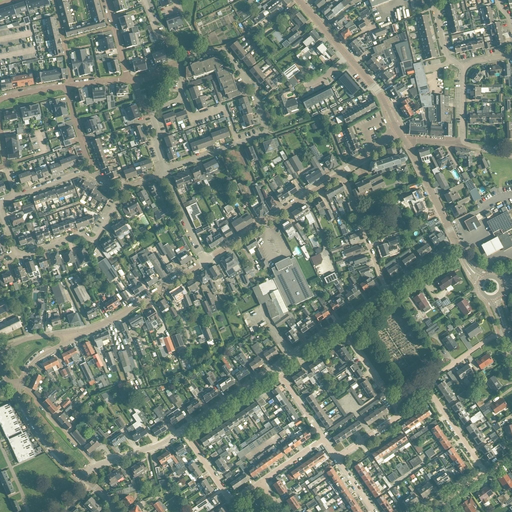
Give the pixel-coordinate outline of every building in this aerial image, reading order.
[(34,10),(31,0),(25,2),(28,12),(34,10)] [(36,0),(32,0),(31,0),(34,10),(39,9),(36,0)] [(42,0),(36,0),(39,9),(45,7),(42,0)] [(277,0),(272,4),(268,7),(257,15),(258,16),(254,19),(257,24),(277,9),(282,6),(281,5),(286,1),(286,0),(287,1),(287,0),(277,0)] [(277,9),(280,12),(290,3),(287,0),(287,1),(286,0),(286,1),(281,5),(282,6),(277,9)] [(318,0),(314,3),(318,8),(325,3),(323,0),(318,0)] [(344,0),(331,11),(325,16),(329,21),(345,8),(344,7),(352,0),(361,0),(362,1),(363,0),(344,0)] [(89,4),(91,11),(101,8),(99,1),(89,4)] [(65,3),(65,2),(58,4),(60,12),(69,9),(67,2),(65,3)] [(321,11),(325,16),(331,11),(330,9),(335,5),(333,3),(332,3),(331,2),(321,11)] [(19,5),(21,13),(27,11),(24,3),(19,5)] [(259,3),(253,8),(256,12),(262,8),(259,3)] [(128,9),(126,4),(115,7),(116,13),(128,9)] [(446,12),(456,10),(458,9),(457,4),(447,6),(448,9),(446,10),(446,12)] [(21,13),(19,5),(13,7),(13,6),(16,16),(16,17),(22,15),(21,13)] [(10,18),(16,16),(13,6),(7,8),(10,16),(10,18)] [(491,10),(491,7),(481,9),(482,15),(494,12),(494,10),(491,10)] [(2,10),(4,18),(10,16),(7,8),(2,10)] [(95,17),(102,15),(101,8),(91,11),(93,18),(95,18),(95,17)] [(71,16),(69,9),(60,12),(62,18),(71,16)] [(371,14),(368,9),(359,14),(362,19),(371,14)] [(119,19),(120,25),(132,21),(130,15),(135,14),(134,10),(129,12),(126,13),(127,16),(119,19)] [(483,21),(486,20),(493,18),(493,15),(495,14),(494,12),(482,15),(483,21)] [(281,16),(278,13),(271,19),(274,22),(281,16)] [(300,28),(307,22),(299,13),(292,19),(300,28)] [(176,26),(177,26),(183,24),(180,15),(180,14),(173,17),(176,26)] [(97,22),(92,23),(93,30),(106,27),(102,15),(95,17),(95,18),(97,22)] [(343,15),(332,25),(338,32),(343,27),(340,24),(346,19),(343,15)] [(415,18),(417,25),(428,22),(426,15),(415,18)] [(457,15),(450,17),(451,20),(448,21),(449,23),(461,20),(460,15),(457,15)] [(62,18),(64,26),(71,24),(73,23),(71,16),(62,18)] [(174,27),(176,26),(173,17),(165,19),(165,20),(166,20),(169,29),(174,27)] [(357,24),(360,29),(366,25),(363,20),(357,24)] [(132,31),(138,29),(137,26),(134,27),(132,21),(120,25),(122,31),(131,28),(132,31)] [(351,21),(344,26),(347,29),(354,26),(354,25),(351,21)] [(418,28),(419,32),(430,29),(428,22),(417,25),(418,25),(419,28),(418,28)] [(77,27),(79,34),(80,34),(81,33),(82,33),(93,30),(92,23),(80,26),(79,26),(78,27),(77,27)] [(72,28),(71,24),(64,26),(67,37),(78,34),(79,34),(77,27),(76,27),(72,28)] [(388,26),(385,27),(386,30),(389,29),(391,34),(397,33),(395,25),(389,26),(388,26)] [(347,29),(340,34),(344,39),(351,35),(350,32),(356,29),(354,26),(347,29)] [(384,28),(374,32),(376,37),(386,33),(384,28)] [(491,30),(492,36),(495,35),(502,34),(501,30),(504,30),(503,28),(494,30),(491,30)] [(138,29),(132,31),(133,34),(124,36),(125,42),(138,39),(137,33),(139,33),(138,29)] [(431,36),(430,29),(419,32),(420,32),(420,35),(420,39),(421,39),(431,36)] [(303,43),(304,45),(317,34),(314,30),(307,35),(309,37),(303,43)] [(295,31),(285,38),(289,43),(299,36),(295,31)] [(383,42),(386,49),(399,44),(400,44),(407,42),(405,32),(397,36),(383,42)] [(317,34),(304,45),(306,47),(313,42),(315,44),(321,38),(317,34)] [(433,43),(431,36),(421,39),(422,42),(421,42),(422,46),(423,46),(433,43)] [(98,40),(100,46),(113,43),(111,37),(98,40)] [(300,37),(291,44),(294,47),(303,40),(300,37)] [(138,39),(125,42),(126,48),(134,46),(135,49),(141,48),(140,45),(139,45),(138,39)] [(360,41),(358,43),(355,40),(349,45),(354,51),(360,46),(364,45),(360,41)] [(464,52),(468,51),(466,44),(463,44),(462,40),(460,41),(463,54),(465,54),(464,52)] [(234,52),(240,46),(236,42),(230,47),(234,52)] [(320,56),(328,49),(328,48),(329,47),(325,42),(317,49),(322,54),(320,56)] [(360,46),(354,51),(359,57),(365,52),(362,48),(367,47),(367,48),(373,46),(371,42),(364,45),(360,46)] [(402,63),(412,60),(407,42),(400,44),(399,44),(386,49),(387,53),(391,60),(399,57),(401,63),(402,63)] [(114,49),(113,43),(100,46),(101,53),(114,49)] [(434,50),(433,43),(423,46),(424,49),(423,50),(424,53),(434,50)] [(234,52),(237,56),(244,51),(240,46),(234,52)] [(298,59),(305,54),(309,51),(307,48),(301,53),(296,56),(298,59)] [(309,51),(305,54),(307,57),(315,51),(313,48),(309,51)] [(329,48),(328,49),(320,56),(321,56),(326,62),(335,55),(329,48)] [(387,53),(386,49),(371,56),(372,58),(366,64),(370,68),(371,67),(375,72),(378,70),(379,69),(381,72),(386,68),(383,65),(381,67),(374,58),(387,53)] [(86,50),(80,51),(82,63),(92,61),(92,56),(87,57),(86,50)] [(163,50),(157,52),(162,63),(168,61),(163,50)] [(436,58),(434,50),(424,53),(425,56),(424,57),(425,60),(436,58)] [(71,60),(72,65),(82,63),(80,51),(74,52),(75,59),(71,60)] [(247,55),(244,51),(237,56),(241,60),(247,55)] [(162,63),(157,52),(152,54),(156,66),(162,63)] [(242,60),(246,64),(252,59),(248,54),(247,55),(241,60),(241,61),(242,60)] [(135,73),(141,71),(138,61),(139,61),(138,58),(132,60),(132,57),(128,58),(130,64),(133,63),(135,73)] [(227,94),(228,99),(233,97),(233,98),(241,95),(239,91),(238,92),(232,76),(231,76),(228,69),(223,71),(222,68),(221,69),(220,68),(223,65),(216,57),(207,60),(206,59),(191,64),(192,65),(186,67),(186,78),(190,78),(210,71),(210,72),(217,70),(218,73),(216,73),(218,78),(219,78),(225,95),(227,94)] [(138,61),(141,71),(147,70),(144,59),(139,61),(138,61)] [(256,63),(252,59),(246,64),(249,69),(256,63)] [(413,68),(413,64),(412,60),(402,63),(401,63),(397,64),(398,66),(401,78),(406,76),(404,70),(413,68)] [(92,61),(82,63),(85,75),(91,74),(89,67),(93,66),(92,61)] [(110,62),(111,69),(112,69),(113,74),(120,72),(117,61),(110,62)] [(416,83),(417,86),(418,90),(419,94),(422,107),(425,107),(428,107),(428,96),(430,96),(422,62),(413,64),(413,68),(415,76),(415,78),(416,83)] [(79,77),(85,75),(82,63),(72,65),(73,70),(77,69),(79,77)] [(294,64),(282,73),(288,81),(300,72),(294,64)] [(260,70),(256,65),(249,71),(253,75),(260,70)] [(499,66),(490,67),(491,77),(496,76),(495,74),(500,73),(503,73),(502,67),(499,67),(499,66)] [(58,70),(60,80),(65,79),(65,75),(68,75),(67,69),(58,70)] [(477,69),(472,75),(471,77),(473,78),(472,80),(473,82),(474,83),(476,83),(477,81),(478,82),(483,75),(485,75),(486,79),(489,78),(488,70),(483,71),(481,73),(477,69)] [(253,75),(257,80),(263,74),(260,70),(253,75)] [(379,77),(385,83),(387,85),(391,82),(389,80),(395,75),(392,73),(390,75),(387,71),(379,77)] [(267,79),(263,74),(257,80),(260,84),(267,79)] [(342,84),(349,78),(346,74),(339,80),(342,84)] [(188,84),(189,88),(214,79),(213,75),(188,84)] [(261,83),(265,88),(271,82),(268,78),(267,79),(260,84),(261,83)] [(272,82),(271,82),(265,88),(269,92),(277,85),(278,80),(276,78),(272,82)] [(345,88),(352,82),(349,78),(342,84),(345,88)] [(222,101),(214,80),(212,80),(220,102),(222,101)] [(352,82),(345,88),(349,92),(356,85),(352,82)] [(392,95),(406,86),(404,84),(400,86),(399,83),(389,89),(392,95)] [(356,85),(349,92),(352,95),(359,89),(356,85)] [(197,86),(189,89),(191,95),(199,92),(197,86)] [(392,95),(395,100),(405,94),(404,92),(408,89),(406,86),(392,95)] [(409,91),(411,94),(418,90),(417,86),(409,91)] [(120,87),(116,87),(117,96),(124,96),(124,94),(128,94),(128,87),(124,87),(120,87)] [(329,87),(325,89),(329,97),(334,95),(329,87)] [(100,100),(98,88),(92,89),(94,102),(100,101),(100,100)] [(325,89),(320,92),(324,100),(329,97),(325,89)] [(75,92),(76,95),(75,95),(76,100),(77,100),(78,103),(85,101),(82,90),(75,92)] [(278,96),(285,115),(291,113),(290,111),(298,109),(295,99),(287,101),(286,99),(284,99),(282,91),(278,93),(279,96),(278,96)] [(193,100),(195,99),(203,96),(201,97),(199,92),(191,95),(193,100)] [(320,102),(324,100),(320,92),(315,94),(320,102)] [(315,94),(311,96),(315,105),(320,102),(315,94)] [(203,96),(195,99),(197,105),(205,102),(203,96)] [(311,96),(306,99),(311,107),(315,105),(311,96)] [(444,103),(444,96),(430,96),(428,96),(428,107),(432,107),(433,123),(431,123),(430,136),(444,137),(444,136),(444,123),(444,107),(444,106),(444,103)] [(248,102),(246,97),(239,100),(241,105),(248,102)] [(376,107),(371,98),(367,101),(366,98),(364,99),(366,102),(366,101),(371,110),(376,107)] [(403,114),(411,109),(410,107),(415,105),(412,101),(411,101),(409,98),(401,103),(404,107),(400,109),(403,114)] [(311,107),(306,99),(301,101),(306,110),(311,107)] [(54,112),(66,109),(65,103),(59,105),(58,100),(49,102),(52,113),(54,113),(54,112)] [(359,102),(361,104),(366,112),(371,110),(366,101),(366,102),(363,103),(361,101),(359,102)] [(205,102),(197,105),(199,110),(207,108),(205,102)] [(242,111),(250,108),(248,102),(241,105),(242,111)] [(356,107),(361,115),(366,112),(361,104),(357,106),(356,103),(354,104),(356,107)] [(39,105),(33,106),(35,116),(34,116),(35,118),(41,116),(39,105)] [(35,116),(33,106),(32,106),(27,107),(29,118),(34,116),(35,116)] [(126,116),(138,112),(136,106),(124,110),(126,116)] [(349,107),(351,110),(351,109),(356,118),(361,115),(356,107),(352,109),(351,106),(349,107)] [(30,120),(29,118),(27,107),(22,108),(21,109),(23,121),(30,120)] [(418,113),(419,116),(424,114),(422,107),(418,110),(417,109),(413,111),(413,110),(412,111),(411,109),(403,114),(406,119),(413,115),(414,116),(418,113)] [(444,123),(444,136),(452,137),(452,135),(452,134),(452,107),(444,107),(444,123)] [(252,113),(250,108),(242,111),(244,116),(242,117),(250,114),(252,113)] [(483,124),(483,121),(486,121),(486,114),(486,110),(486,108),(485,108),(483,109),(483,110),(483,114),(477,114),(477,124),(483,124)] [(57,123),(64,122),(62,117),(68,115),(66,109),(54,112),(54,113),(57,123)] [(346,112),(351,121),(356,118),(351,109),(351,110),(347,111),(346,109),(344,110),(346,112)] [(336,118),(337,121),(343,118),(344,121),(346,123),(351,121),(346,112),(344,110),(341,112),(342,114),(341,115),(336,118)] [(486,114),(486,121),(490,121),(490,124),(496,124),(496,114),(490,114),(490,110),(486,110),(486,114)] [(185,111),(180,113),(183,121),(188,119),(185,111)] [(472,112),(471,112),(467,111),(467,117),(471,117),(471,124),(477,124),(477,114),(473,114),(473,112),(472,112)] [(5,121),(10,120),(10,121),(17,120),(15,112),(9,113),(8,112),(4,113),(5,121)] [(138,112),(126,116),(128,122),(127,122),(128,125),(134,123),(133,120),(140,118),(138,112)] [(177,123),(183,121),(180,113),(175,115),(174,112),(176,120),(177,123)] [(169,114),(163,116),(165,124),(171,122),(169,114)] [(244,123),(252,120),(250,114),(242,117),(244,123)] [(410,124),(409,135),(427,136),(427,128),(425,120),(424,114),(419,116),(418,116),(419,122),(413,121),(413,124),(410,124)] [(90,117),(91,120),(84,123),(86,129),(97,125),(95,119),(97,119),(96,116),(90,117)] [(254,125),(252,120),(244,123),(246,128),(254,125)] [(59,129),(61,136),(73,132),(71,126),(66,128),(65,127),(64,123),(58,126),(59,129)] [(99,124),(97,125),(86,129),(88,135),(96,132),(97,135),(102,133),(99,124)] [(133,129),(135,134),(143,132),(144,131),(142,125),(133,129)] [(230,136),(227,128),(222,130),(225,138),(230,136)] [(342,131),(344,137),(353,133),(351,128),(342,131)] [(219,140),(225,138),(222,130),(216,132),(219,140)] [(75,138),(73,132),(61,136),(64,144),(65,147),(71,145),(70,141),(70,140),(75,138)] [(214,142),(219,140),(216,132),(211,134),(212,137),(214,142)] [(355,139),(353,133),(344,137),(346,142),(355,139)] [(164,138),(166,144),(174,141),(172,135),(164,138)] [(139,145),(145,143),(147,142),(145,137),(137,139),(139,145)] [(212,137),(206,139),(209,146),(215,144),(214,142),(212,137)] [(104,141),(102,142),(101,138),(91,141),(93,147),(101,145),(105,143),(104,141)] [(204,148),(209,146),(206,139),(201,140),(204,148)] [(346,142),(348,147),(357,144),(355,139),(346,142)] [(198,150),(204,148),(201,140),(196,142),(198,150)] [(272,140),(263,143),(265,148),(264,148),(266,154),(271,152),(271,151),(276,149),(272,140)] [(176,146),(174,141),(166,144),(168,149),(176,146)] [(193,152),(198,150),(196,142),(190,144),(193,152)] [(359,150),(357,144),(348,147),(350,153),(351,153),(353,158),(358,154),(357,150),(359,150)] [(93,147),(95,153),(103,150),(107,149),(107,146),(102,148),(101,145),(93,147)] [(166,150),(168,156),(176,153),(174,148),(176,147),(176,146),(168,149),(166,150)] [(252,147),(251,147),(248,148),(248,149),(245,150),(247,156),(246,157),(248,161),(249,160),(249,161),(251,160),(252,162),(256,161),(255,159),(256,158),(252,147)] [(385,151),(384,151),(385,154),(386,154),(387,157),(373,161),(373,162),(372,162),(371,162),(370,163),(370,164),(370,165),(371,166),(369,167),(370,172),(371,172),(372,172),(373,173),(374,173),(375,173),(375,172),(376,172),(377,174),(379,174),(388,171),(388,172),(391,171),(391,170),(396,169),(398,174),(404,172),(406,179),(410,178),(408,172),(406,172),(406,171),(408,170),(406,165),(405,162),(406,161),(407,160),(407,159),(407,158),(407,157),(406,157),(406,156),(405,156),(405,155),(404,155),(404,154),(404,153),(404,152),(403,152),(402,152),(401,149),(396,150),(395,147),(387,150),(385,151)] [(421,158),(422,162),(429,160),(434,169),(438,167),(433,157),(432,157),(431,154),(430,155),(428,147),(418,150),(420,158),(421,158)] [(437,161),(439,164),(441,168),(447,165),(450,171),(456,168),(448,155),(446,156),(441,147),(433,151),(438,160),(437,161)] [(315,148),(311,151),(312,151),(314,156),(317,160),(317,161),(321,158),(320,155),(315,148)] [(465,168),(468,168),(467,157),(463,157),(464,149),(455,148),(456,156),(459,156),(458,158),(464,159),(465,168)] [(472,167),(472,156),(469,156),(470,150),(464,149),(463,157),(467,157),(468,168),(472,167)] [(104,154),(103,150),(95,153),(97,159),(105,156),(109,155),(109,152),(104,154)] [(323,157),(322,157),(324,160),(324,161),(325,163),(327,166),(329,169),(332,167),(333,168),(338,166),(335,161),(337,161),(335,157),(333,158),(331,155),(330,152),(323,157)] [(178,158),(176,153),(168,156),(170,161),(178,158)] [(79,164),(76,156),(71,158),(74,166),(79,164)] [(97,159),(99,164),(111,160),(111,158),(106,159),(105,156),(97,159)] [(296,173),(302,170),(294,156),(289,159),(296,173)] [(68,167),(74,166),(71,158),(66,160),(68,167)] [(483,169),(488,167),(484,158),(479,160),(483,169)] [(60,162),(60,163),(63,169),(68,167),(66,160),(60,162)] [(111,160),(99,164),(98,165),(99,168),(100,167),(101,170),(111,167),(111,166),(113,166),(113,163),(108,165),(107,162),(111,160)] [(153,168),(150,160),(145,162),(147,169),(153,168)] [(215,160),(209,163),(213,171),(217,169),(218,172),(223,169),(221,164),(218,166),(215,160)] [(286,169),(290,175),(292,174),(295,172),(293,167),(292,167),(288,161),(284,163),(287,168),(286,169)] [(142,171),(147,169),(145,162),(139,163),(142,171)] [(64,171),(63,169),(60,163),(55,165),(58,173),(64,171)] [(143,174),(142,171),(139,163),(139,164),(140,166),(135,168),(137,176),(143,174)] [(203,173),(206,180),(208,182),(213,179),(210,172),(213,171),(209,163),(203,166),(206,172),(203,173)] [(49,167),(52,175),(58,173),(55,165),(49,167)] [(105,171),(106,175),(116,171),(118,170),(117,168),(112,170),(111,167),(101,170),(102,172),(105,171)] [(203,180),(198,167),(191,170),(195,179),(198,177),(200,181),(203,180)] [(41,170),(44,178),(49,176),(47,168),(41,170)] [(132,178),(137,176),(135,168),(129,170),(132,178)] [(314,168),(303,175),(305,178),(309,184),(309,185),(323,176),(319,170),(319,169),(316,171),(314,168)] [(38,180),(44,178),(41,170),(35,172),(38,180)] [(129,170),(124,172),(126,180),(132,178),(129,170)] [(119,177),(122,176),(122,173),(117,175),(116,171),(106,175),(107,177),(109,176),(110,180),(119,177)] [(33,182),(30,174),(30,172),(24,174),(27,182),(32,180),(33,182)] [(187,172),(180,175),(184,184),(187,183),(188,185),(191,183),(187,172)] [(435,176),(441,189),(448,185),(441,173),(435,176)] [(21,184),(27,182),(24,174),(18,176),(21,184)] [(352,191),(356,200),(361,198),(359,194),(372,188),(373,191),(385,185),(379,174),(377,174),(355,185),(357,189),(352,191)] [(180,175),(174,178),(178,189),(182,187),(182,189),(186,187),(184,184),(180,175)] [(272,183),(269,185),(272,189),(274,193),(276,196),(280,202),(290,196),(286,189),(285,188),(279,178),(277,175),(272,178),(274,182),(272,183)] [(465,182),(469,192),(476,189),(469,177),(463,180),(464,182),(465,182)] [(84,195),(86,191),(90,184),(85,181),(81,179),(78,185),(81,187),(81,188),(84,190),(82,194),(84,195)] [(152,185),(149,187),(154,198),(162,194),(160,190),(158,186),(157,187),(156,185),(154,183),(151,184),(152,185)] [(292,183),(285,188),(286,189),(290,196),(290,195),(297,191),(293,184),(293,185),(292,183)] [(328,190),(332,197),(334,196),(337,202),(341,199),(341,197),(343,196),(344,198),(347,196),(345,191),(341,183),(328,190)] [(462,183),(452,188),(453,192),(463,187),(462,183)] [(89,193),(86,197),(85,199),(87,200),(90,196),(95,187),(90,184),(86,191),(89,193)] [(71,194),(72,198),(77,197),(73,185),(67,187),(70,195),(71,194)] [(255,201),(250,204),(259,218),(268,212),(269,212),(265,202),(260,191),(259,189),(258,186),(252,188),(257,198),(254,200),(255,201)] [(61,189),(64,197),(65,199),(70,197),(70,195),(67,187),(61,189)] [(91,202),(93,203),(99,192),(96,190),(97,188),(95,187),(90,196),(93,198),(91,202)] [(56,191),(58,197),(59,199),(64,197),(61,189),(56,191)] [(55,190),(50,192),(53,199),(58,197),(56,191),(55,190)] [(139,193),(137,194),(144,206),(147,204),(148,206),(151,204),(144,190),(142,191),(141,190),(138,191),(139,193)] [(263,190),(260,191),(265,202),(270,209),(276,206),(270,196),(267,198),(263,190)] [(331,198),(332,197),(328,190),(327,191),(324,193),(330,203),(333,201),(331,198)] [(418,214),(426,210),(422,202),(420,199),(423,198),(420,190),(412,193),(412,194),(411,195),(409,192),(401,195),(405,203),(410,201),(412,205),(413,204),(418,214)] [(50,192),(44,194),(47,202),(53,199),(50,192)] [(104,195),(99,192),(93,203),(95,204),(97,200),(100,202),(104,195)] [(452,192),(445,195),(448,203),(459,198),(458,198),(456,194),(453,195),(452,192)] [(44,194),(38,196),(41,204),(47,202),(44,194)] [(102,203),(106,205),(110,198),(104,195),(100,202),(98,206),(100,207),(102,203)] [(38,205),(41,204),(38,196),(32,198),(36,209),(39,208),(38,205)] [(140,208),(135,199),(125,205),(130,213),(135,211),(138,216),(143,214),(140,208)] [(313,202),(312,202),(318,211),(319,211),(318,210),(321,208),(321,209),(326,207),(321,199),(318,200),(317,199),(316,199),(315,199),(313,200),(313,202)] [(9,206),(11,213),(22,209),(19,202),(9,206)] [(201,214),(196,203),(190,206),(186,208),(190,206),(193,211),(190,212),(190,214),(189,214),(189,215),(189,216),(195,229),(196,229),(201,226),(197,216),(201,214)] [(32,208),(34,207),(33,204),(27,205),(28,206),(22,208),(23,212),(25,211),(32,208)] [(224,208),(228,214),(233,210),(230,204),(224,208)] [(315,222),(310,212),(305,205),(300,208),(305,216),(308,220),(309,225),(315,222)] [(458,205),(451,209),(455,217),(466,211),(464,212),(462,207),(460,209),(458,205)] [(511,241),(511,239),(509,236),(507,232),(511,229),(511,219),(505,207),(501,209),(504,213),(487,222),(496,238),(497,238),(498,241),(499,241),(504,250),(511,246),(511,241)] [(162,218),(161,216),(159,213),(156,208),(153,210),(156,215),(155,216),(157,221),(162,218)] [(296,221),(305,216),(300,208),(292,214),(296,221)] [(330,210),(325,212),(329,221),(334,219),(330,210)] [(21,215),(11,219),(13,226),(24,222),(22,218),(24,215),(26,214),(25,211),(23,212),(20,213),(21,215)] [(89,225),(95,223),(92,215),(88,217),(87,212),(84,213),(86,217),(89,225)] [(247,213),(241,217),(243,220),(247,226),(253,222),(247,213)] [(79,215),(80,220),(83,227),(89,225),(86,217),(83,219),(81,214),(79,215)] [(65,222),(63,218),(62,215),(60,216),(62,223),(65,231),(71,229),(68,221),(65,222)] [(77,229),(74,219),(70,220),(69,216),(66,217),(68,221),(71,229),(74,227),(75,230),(77,229)] [(73,217),(74,219),(77,229),(83,227),(80,220),(77,221),(76,216),(73,217)] [(474,223),(478,221),(475,216),(464,222),(467,227),(471,225),(474,230),(476,230),(477,228),(474,223)] [(237,232),(247,226),(243,220),(241,217),(241,218),(238,220),(236,217),(233,219),(234,222),(231,224),(237,232)] [(55,221),(57,225),(60,233),(65,231),(62,223),(59,224),(58,220),(55,221)] [(227,220),(219,225),(220,228),(223,233),(226,238),(232,234),(227,226),(229,224),(227,220)] [(47,221),(44,222),(47,229),(41,231),(44,239),(44,240),(50,238),(49,233),(51,232),(47,221)] [(129,230),(123,221),(117,224),(123,233),(129,230)] [(295,233),(292,227),(288,221),(281,225),(285,232),(286,231),(288,235),(292,232),(297,241),(294,243),(295,246),(299,243),(301,245),(304,244),(301,239),(298,231),(295,233)] [(60,235),(60,233),(57,225),(53,226),(52,222),(49,223),(54,236),(56,235),(57,236),(60,235)] [(294,225),(303,239),(305,241),(307,239),(301,229),(302,229),(298,223),(294,225)] [(117,237),(123,233),(117,224),(112,227),(117,237)] [(35,232),(38,241),(44,239),(41,231),(41,230),(35,232)] [(210,232),(211,235),(214,242),(216,241),(217,245),(224,241),(219,233),(216,235),(213,230),(210,232)] [(429,237),(435,246),(440,242),(436,236),(433,232),(432,231),(430,232),(432,235),(429,237)] [(436,236),(440,242),(445,239),(441,232),(436,236)] [(24,236),(27,244),(27,245),(33,243),(30,234),(24,236)] [(351,244),(359,241),(357,234),(344,238),(346,244),(350,243),(351,244)] [(21,246),(27,244),(24,236),(24,235),(17,237),(21,246)] [(214,242),(211,235),(205,239),(207,242),(208,244),(207,244),(207,245),(208,248),(209,248),(210,247),(211,249),(217,245),(216,241),(214,242)] [(185,247),(180,250),(184,257),(187,262),(192,259),(187,251),(190,249),(187,245),(183,237),(180,239),(184,246),(185,247)] [(396,238),(396,237),(393,238),(393,237),(387,239),(390,246),(401,242),(399,237),(396,238)] [(259,248),(258,245),(254,238),(244,244),(249,251),(256,246),(257,249),(259,248)] [(482,247),(487,257),(496,253),(503,249),(497,238),(490,242),(482,247)] [(108,239),(105,241),(113,251),(116,249),(119,251),(122,249),(118,243),(115,244),(111,239),(110,240),(109,239),(108,239)] [(113,251),(105,241),(103,242),(102,244),(103,244),(101,245),(105,251),(103,253),(107,259),(111,257),(109,253),(113,251)] [(160,243),(156,245),(163,257),(167,254),(160,243)] [(168,243),(163,247),(171,260),(176,256),(168,243)] [(379,246),(383,258),(388,256),(391,255),(398,252),(396,247),(388,249),(386,244),(379,246)] [(427,244),(422,248),(426,254),(432,250),(427,244)] [(361,247),(361,245),(344,251),(346,257),(353,254),(353,256),(363,252),(362,248),(362,247),(361,247)] [(304,246),(301,248),(307,259),(310,258),(304,246)] [(269,266),(259,248),(257,249),(256,250),(260,260),(260,259),(261,261),(260,262),(263,269),(269,266)] [(421,258),(426,254),(422,248),(417,251),(421,258)] [(75,255),(78,262),(80,268),(81,268),(80,266),(83,265),(83,263),(90,261),(87,252),(86,253),(85,249),(80,250),(80,249),(77,250),(78,254),(75,255)] [(140,252),(136,255),(137,257),(142,265),(149,260),(147,257),(143,250),(140,252)] [(182,266),(187,262),(184,257),(180,250),(176,253),(178,256),(176,257),(182,266)] [(68,265),(75,262),(71,251),(68,252),(68,253),(64,255),(68,265)] [(166,266),(160,256),(158,252),(155,254),(158,259),(168,275),(173,271),(168,265),(166,266)] [(51,257),(54,266),(62,264),(57,253),(55,254),(55,255),(51,257)] [(153,253),(147,257),(149,260),(161,279),(167,275),(153,253)] [(321,253),(311,257),(315,266),(324,262),(321,253)] [(232,267),(231,267),(235,273),(241,269),(237,264),(238,263),(236,260),(232,254),(231,255),(227,258),(232,267)] [(413,254),(407,258),(412,264),(417,260),(413,254)] [(135,263),(133,260),(134,260),(135,260),(136,259),(137,259),(137,258),(137,257),(136,255),(128,259),(132,265),(135,263)] [(362,265),(367,263),(366,261),(366,260),(367,259),(366,258),(365,257),(364,255),(349,261),(350,264),(354,263),(355,267),(359,265),(358,263),(361,262),(362,265)] [(45,257),(38,260),(41,268),(44,267),(45,268),(47,267),(49,272),(50,272),(52,271),(50,264),(47,265),(45,257)] [(227,258),(222,261),(221,262),(224,267),(226,271),(225,271),(229,277),(235,273),(231,267),(232,267),(227,258)] [(276,267),(272,269),(271,269),(273,272),(275,278),(282,292),(289,308),(314,296),(312,294),(296,260),(295,258),(290,260),(289,258),(275,264),(276,267)] [(406,268),(412,264),(407,258),(402,261),(406,268)] [(102,271),(108,279),(110,282),(118,276),(106,260),(98,266),(99,266),(102,271)] [(26,264),(29,274),(30,276),(34,275),(35,277),(41,275),(38,268),(35,269),(32,262),(26,264)] [(392,268),(397,274),(402,271),(398,264),(392,268)] [(209,269),(214,278),(213,278),(215,281),(220,278),(220,279),(223,277),(219,271),(221,270),(219,265),(215,267),(215,266),(213,267),(212,267),(210,268),(210,269),(209,269)] [(154,284),(149,277),(145,269),(142,266),(139,268),(143,276),(143,277),(143,278),(149,287),(154,284)] [(245,269),(249,278),(256,275),(251,266),(245,269)] [(21,267),(15,269),(18,279),(21,278),(23,283),(29,281),(27,273),(24,274),(21,267)] [(145,269),(149,277),(154,284),(158,281),(154,274),(151,269),(148,270),(147,268),(145,269)] [(392,268),(387,271),(392,278),(397,274),(392,268)] [(443,279),(437,283),(442,291),(451,284),(452,286),(459,281),(453,271),(443,279)] [(3,278),(0,278),(0,281),(2,287),(5,285),(5,284),(9,282),(9,284),(13,283),(9,272),(6,273),(6,274),(2,275),(3,278)] [(208,280),(211,290),(213,293),(216,292),(213,285),(210,278),(209,279),(205,272),(199,276),(198,277),(202,284),(208,280)] [(138,284),(134,277),(131,273),(129,275),(140,292),(145,289),(140,283),(138,284)] [(334,273),(324,278),(327,284),(337,279),(334,273)] [(90,299),(83,284),(78,275),(72,278),(76,285),(77,284),(78,287),(74,289),(81,303),(90,299)] [(140,292),(129,275),(126,276),(133,287),(131,289),(135,295),(140,292)] [(369,287),(371,286),(372,287),(375,285),(374,284),(375,284),(370,278),(368,280),(365,275),(362,277),(365,281),(369,287)] [(351,276),(347,279),(352,285),(356,283),(351,276)] [(277,328),(286,321),(289,319),(290,320),(293,318),(294,317),(289,311),(290,310),(289,308),(282,292),(275,278),(252,288),(260,305),(265,303),(270,317),(271,319),(272,318),(274,321),(273,322),(274,323),(277,328)] [(111,289),(114,286),(110,282),(108,279),(105,281),(111,289)] [(198,287),(194,279),(185,284),(190,292),(189,292),(193,302),(197,300),(194,293),(199,290),(197,287),(198,287)] [(369,287),(365,281),(360,285),(364,291),(369,287)] [(67,302),(60,282),(51,286),(58,305),(67,302)] [(129,298),(130,298),(125,291),(124,292),(119,284),(115,287),(125,301),(126,300),(127,300),(129,299),(129,298)] [(339,284),(335,286),(341,293),(344,291),(339,284)] [(349,289),(350,290),(355,298),(360,294),(355,286),(352,288),(351,287),(349,289)] [(181,287),(172,293),(176,301),(182,297),(186,307),(192,305),(187,294),(186,294),(181,287)] [(350,290),(349,289),(345,291),(347,294),(345,296),(349,301),(355,298),(350,290)] [(113,299),(110,301),(115,308),(117,307),(117,306),(120,304),(116,299),(117,298),(113,291),(109,294),(113,299)] [(205,295),(209,306),(214,304),(210,293),(205,295)] [(333,298),(339,308),(345,304),(342,301),(345,299),(340,293),(333,298)] [(421,294),(414,299),(421,310),(423,309),(425,313),(430,309),(425,301),(425,300),(421,294)] [(323,306),(326,304),(320,296),(317,298),(323,306)] [(113,310),(115,308),(110,301),(108,302),(104,297),(101,299),(105,306),(103,307),(106,312),(109,310),(109,311),(112,309),(113,310)] [(334,311),(339,308),(333,298),(328,302),(328,303),(326,304),(330,311),(333,309),(334,311)] [(440,309),(444,306),(439,299),(435,302),(440,309)] [(169,307),(164,300),(157,304),(162,312),(169,307)] [(465,315),(472,311),(465,300),(458,304),(465,315)] [(0,303),(0,306),(2,306),(5,312),(8,311),(4,301),(0,303)] [(173,317),(177,315),(173,307),(169,310),(173,317)] [(305,307),(302,310),(306,317),(310,314),(305,307)] [(444,315),(450,312),(446,307),(441,310),(444,315)] [(86,312),(89,320),(97,316),(95,313),(98,312),(96,308),(93,309),(86,312)] [(158,316),(153,309),(145,314),(148,320),(145,322),(149,332),(154,330),(151,323),(155,320),(158,325),(162,323),(158,316)] [(324,318),(329,315),(325,309),(320,312),(324,318)] [(78,321),(75,314),(74,314),(73,311),(64,315),(67,323),(70,322),(71,324),(78,321)] [(315,315),(319,322),(324,318),(320,312),(315,315)] [(51,320),(53,326),(61,324),(58,313),(54,314),(55,318),(51,320)] [(145,323),(139,314),(128,320),(132,327),(139,323),(141,325),(145,323)] [(36,321),(30,321),(32,330),(42,328),(40,316),(36,317),(36,321)] [(0,336),(22,326),(18,317),(0,325),(0,336)] [(308,329),(314,325),(308,317),(306,318),(308,321),(304,323),(302,320),(308,329)] [(425,323),(428,328),(433,324),(430,319),(425,323)] [(303,333),(308,329),(302,320),(299,322),(299,323),(297,325),(303,333)] [(131,338),(125,323),(119,325),(122,332),(124,332),(127,340),(131,338)] [(465,331),(470,338),(481,330),(476,323),(465,331)] [(433,324),(428,328),(432,333),(437,329),(433,324)] [(457,334),(462,331),(458,326),(454,329),(457,334)] [(289,341),(292,344),(295,342),(296,343),(299,341),(298,340),(299,339),(296,336),(295,333),(295,334),(292,329),(285,334),(287,337),(286,338),(289,341)] [(108,331),(99,334),(102,342),(111,339),(108,331)] [(442,340),(450,351),(457,347),(452,340),(449,336),(449,335),(447,331),(441,335),(444,339),(442,340)] [(99,334),(93,337),(96,344),(98,348),(104,345),(102,342),(99,334)] [(180,334),(171,337),(173,340),(176,348),(184,345),(180,334)] [(165,337),(163,338),(165,345),(169,354),(172,353),(171,351),(175,350),(169,336),(165,337)] [(138,354),(143,352),(144,352),(140,339),(133,341),(138,354)] [(93,350),(89,342),(83,345),(84,349),(87,357),(94,353),(92,350),(93,350)] [(254,345),(259,353),(263,351),(257,343),(254,345)] [(251,347),(257,355),(259,353),(254,345),(251,347)] [(113,351),(111,352),(112,357),(115,356),(116,359),(120,358),(118,354),(116,346),(112,348),(113,351)] [(335,353),(335,352),(333,350),(328,354),(330,357),(335,353),(339,359),(342,357),(348,353),(344,347),(335,353)] [(68,352),(69,352),(73,362),(80,358),(75,348),(68,352)] [(274,348),(269,351),(273,357),(278,354),(274,348)] [(118,354),(120,358),(123,368),(131,365),(128,358),(126,352),(126,351),(118,354)] [(273,357),(269,351),(263,355),(267,361),(273,357)] [(73,362),(69,352),(68,352),(62,355),(67,365),(73,362)] [(112,357),(111,352),(105,354),(112,372),(117,370),(112,357)] [(239,354),(246,364),(249,362),(242,352),(239,354)] [(345,363),(352,358),(348,353),(342,357),(339,359),(338,359),(342,365),(337,368),(339,371),(345,367),(347,366),(345,363)] [(246,364),(239,354),(234,358),(236,360),(238,360),(242,366),(246,364)] [(488,354),(476,362),(481,369),(486,365),(486,366),(493,361),(488,354)] [(97,355),(93,357),(97,366),(101,363),(97,355)] [(56,358),(49,361),(52,367),(54,371),(60,368),(58,364),(59,364),(56,358)] [(259,358),(254,361),(258,367),(263,364),(259,358)] [(320,359),(314,363),(318,369),(320,372),(326,368),(324,365),(320,359)] [(49,361),(43,364),(46,370),(47,371),(44,374),(49,378),(52,382),(53,383),(55,381),(53,378),(49,374),(54,371),(52,367),(49,361)] [(253,371),(258,367),(254,361),(249,365),(253,371)] [(89,383),(94,380),(86,362),(80,365),(89,383)] [(225,364),(225,365),(231,373),(234,371),(228,362),(225,364)] [(313,373),(314,376),(315,376),(320,372),(318,369),(314,363),(308,367),(313,373)] [(351,370),(353,373),(349,375),(350,376),(359,369),(355,363),(346,369),(345,367),(339,371),(341,373),(344,371),(346,374),(351,370)] [(227,376),(222,379),(228,387),(234,383),(230,377),(228,375),(231,373),(225,365),(221,368),(227,376)] [(472,371),(468,365),(462,369),(466,375),(468,377),(471,375),(470,373),(472,371)] [(69,367),(65,369),(68,375),(69,377),(71,381),(75,380),(75,379),(69,367)] [(245,367),(239,371),(244,377),(249,374),(245,367)] [(336,376),(334,374),(329,367),(327,369),(331,376),(332,376),(334,378),(336,376)] [(65,369),(60,372),(63,378),(65,377),(68,375),(65,369)] [(363,375),(359,369),(350,376),(352,379),(353,379),(354,380),(349,384),(351,387),(356,384),(355,381),(363,375)] [(462,369),(456,373),(462,381),(468,377),(466,375),(462,369)] [(308,377),(303,370),(297,374),(302,380),(304,383),(309,379),(307,377),(308,377)] [(476,373),(479,377),(481,379),(486,376),(481,370),(476,373)] [(238,381),(244,377),(239,371),(234,374),(238,381)] [(36,374),(33,381),(38,383),(40,380),(43,381),(45,378),(36,374)] [(95,378),(97,382),(101,380),(104,387),(110,384),(104,374),(95,378)] [(298,387),(304,383),(302,380),(297,374),(292,378),(298,387)] [(448,387),(457,381),(453,375),(450,377),(452,380),(446,384),(444,382),(437,386),(438,386),(436,387),(438,390),(440,389),(441,391),(448,387)] [(494,392),(501,387),(493,376),(486,381),(494,392)] [(206,390),(208,392),(212,399),(218,395),(213,389),(212,386),(214,384),(213,383),(210,377),(206,379),(211,386),(206,390)] [(319,388),(317,384),(312,377),(309,379),(316,389),(319,388)] [(223,391),(228,387),(222,379),(217,382),(223,391)] [(360,384),(364,389),(370,385),(366,380),(360,384)] [(33,381),(30,388),(35,390),(36,388),(38,389),(39,389),(41,385),(38,383),(33,381)] [(194,384),(191,386),(197,394),(200,393),(194,384)] [(373,390),(370,385),(364,389),(367,394),(373,390)] [(195,398),(195,397),(198,395),(197,394),(191,386),(188,388),(195,398)] [(445,397),(451,393),(454,391),(452,389),(450,390),(448,387),(441,391),(445,397)] [(273,396),(274,398),(281,393),(278,388),(272,392),(274,395),(273,396)] [(54,389),(47,395),(49,398),(56,392),(54,389)] [(36,390),(35,394),(38,397),(38,398),(41,401),(43,398),(36,390)] [(208,392),(206,390),(203,392),(202,393),(201,393),(200,393),(200,394),(206,403),(212,399),(208,392)] [(367,394),(371,399),(377,395),(373,390),(367,394)] [(458,399),(467,393),(465,390),(456,397),(458,399)] [(273,402),(276,400),(277,402),(284,398),(281,393),(274,398),(272,399),(268,402),(270,404),(273,401),(273,402)] [(451,393),(445,397),(449,403),(455,399),(451,393)] [(466,401),(470,398),(467,393),(458,399),(460,402),(465,399),(466,401)] [(309,404),(315,400),(312,394),(305,399),(309,404)] [(169,397),(174,405),(175,404),(178,409),(178,408),(178,409),(181,407),(175,399),(174,396),(173,395),(169,397)] [(53,404),(54,403),(56,401),(51,396),(48,399),(48,398),(43,403),(48,409),(53,404)] [(479,408),(484,404),(481,399),(479,396),(473,400),(476,403),(479,408)] [(178,397),(175,399),(181,407),(184,405),(178,397)] [(196,398),(190,402),(191,404),(195,410),(201,406),(196,398)] [(262,398),(257,402),(260,407),(263,406),(266,404),(262,398)] [(277,408),(278,410),(281,408),(288,403),(284,398),(277,402),(276,403),(278,407),(277,408)] [(61,406),(64,409),(71,402),(68,399),(61,406)] [(501,410),(507,406),(502,399),(491,407),(495,413),(500,410),(501,410)] [(309,404),(312,409),(319,405),(315,400),(309,404)] [(189,401),(184,405),(189,414),(195,410),(191,404),(190,402),(189,401)] [(74,406),(71,402),(64,409),(63,409),(66,413),(74,406)] [(452,407),(456,413),(462,408),(460,405),(458,402),(452,407)] [(0,414),(12,409),(10,403),(0,407),(0,414)] [(54,403),(53,404),(48,409),(53,414),(58,410),(57,409),(61,406),(58,404),(57,405),(54,403)] [(261,416),(264,415),(256,403),(250,406),(259,419),(258,417),(260,415),(261,416)] [(281,408),(278,410),(274,412),(275,414),(282,409),(285,412),(291,408),(288,403),(281,408)] [(479,408),(483,413),(488,409),(484,404),(479,408)] [(312,409),(316,414),(322,410),(319,405),(312,409)] [(163,417),(166,415),(160,406),(157,408),(163,417)] [(250,406),(246,410),(249,416),(252,414),(256,421),(259,419),(250,406)] [(379,409),(383,415),(388,412),(384,406),(379,409)] [(161,418),(162,420),(165,418),(163,417),(157,408),(154,410),(160,419),(161,418)] [(178,409),(172,412),(179,421),(184,417),(178,409),(178,408),(178,409)] [(286,416),(287,418),(295,413),(291,408),(285,412),(288,415),(286,416)] [(467,413),(466,413),(466,414),(464,411),(464,410),(462,408),(456,413),(459,418),(467,413)] [(0,420),(15,414),(12,409),(0,414),(0,420)] [(378,419),(383,415),(379,409),(374,413),(378,419)] [(426,409),(420,412),(425,419),(429,415),(430,415),(431,414),(429,411),(428,412),(426,409)] [(246,410),(241,413),(245,420),(246,422),(249,425),(251,424),(249,422),(250,421),(247,417),(249,416),(246,410)] [(316,414),(319,419),(326,415),(322,410),(316,414)] [(342,419),(347,415),(343,410),(341,412),(338,414),(342,419)] [(139,417),(143,424),(146,422),(145,421),(147,420),(145,416),(145,415),(143,412),(142,411),(137,414),(139,417)] [(169,419),(173,425),(179,421),(172,412),(167,416),(169,419)] [(420,412),(415,416),(420,422),(425,419),(420,412)] [(57,419),(62,425),(70,418),(67,415),(66,416),(63,413),(57,419)] [(246,422),(245,420),(241,413),(236,417),(242,427),(245,425),(244,423),(246,422)] [(298,418),(295,413),(287,418),(290,423),(293,422),(298,418)] [(369,416),(373,422),(378,419),(374,413),(369,416)] [(459,418),(463,424),(470,419),(467,416),(469,415),(467,413),(459,418)] [(17,420),(15,414),(0,420),(0,421),(1,421),(1,422),(1,423),(2,425),(2,427),(17,420)] [(83,415),(75,422),(78,426),(86,419),(83,415)] [(323,424),(329,420),(326,415),(319,419),(323,424)] [(369,416),(364,420),(368,426),(373,422),(369,416)] [(415,416),(410,419),(414,425),(420,422),(415,416)] [(236,417),(231,420),(235,427),(239,433),(242,431),(240,428),(242,427),(236,417)] [(72,421),(70,418),(62,425),(67,431),(74,425),(71,422),(72,421)] [(119,418),(117,420),(123,429),(125,427),(119,418)] [(409,429),(414,425),(410,419),(405,423),(409,429)] [(20,425),(17,420),(2,427),(3,427),(4,428),(3,428),(4,431),(5,432),(20,425)] [(120,430),(123,429),(117,420),(114,422),(119,430),(113,433),(116,437),(120,443),(126,439),(122,433),(120,430)] [(162,420),(156,424),(162,433),(168,429),(164,423),(163,423),(162,420)] [(239,433),(235,427),(231,420),(226,423),(230,431),(234,428),(237,434),(239,433)] [(323,424),(326,429),(333,425),(329,420),(323,424)] [(357,431),(362,427),(358,421),(353,424),(357,431)] [(221,427),(225,434),(227,436),(232,433),(230,431),(226,423),(221,427)] [(405,423),(400,426),(404,432),(409,429),(405,423)] [(497,423),(492,426),(495,431),(501,428),(497,423)] [(152,430),(156,437),(162,433),(156,424),(155,425),(154,425),(152,426),(152,427),(150,428),(152,430)] [(357,431),(353,424),(348,428),(352,434),(357,431)] [(473,424),(466,428),(470,433),(477,429),(475,427),(473,424)] [(6,433),(5,434),(7,436),(7,437),(6,437),(6,438),(22,431),(20,425),(5,432),(6,433)] [(135,429),(141,438),(147,434),(143,428),(141,425),(135,429)] [(441,431),(437,426),(431,430),(435,435),(441,431)] [(135,442),(141,438),(135,429),(134,427),(128,431),(131,435),(131,436),(135,442)] [(223,436),(225,434),(221,427),(216,430),(219,436),(222,434),(223,436)] [(305,427),(300,431),(306,440),(311,437),(305,427)] [(347,438),(352,434),(348,428),(343,431),(347,438)] [(78,429),(72,434),(89,453),(99,445),(94,439),(92,436),(88,440),(78,429)] [(110,441),(114,447),(120,443),(116,437),(113,433),(109,436),(106,432),(103,434),(99,429),(96,431),(97,432),(105,441),(106,441),(104,439),(107,437),(109,438),(110,441)] [(481,431),(479,432),(476,429),(477,429),(470,433),(474,439),(480,434),(482,433),(481,431)] [(216,430),(211,434),(217,443),(222,439),(219,436),(216,430)] [(306,440),(300,431),(295,434),(297,438),(301,444),(306,440)] [(347,438),(343,431),(338,435),(342,441),(347,438)] [(435,435),(438,440),(444,436),(441,431),(435,435)] [(26,432),(9,440),(10,442),(11,445),(28,438),(26,432)] [(211,434),(206,437),(211,445),(214,443),(216,443),(217,443),(211,434)] [(403,434),(398,437),(404,446),(409,443),(403,434)] [(480,434),(474,439),(478,445),(484,440),(483,438),(482,438),(480,435),(481,435),(480,434)] [(338,435),(333,438),(337,445),(342,441),(338,435)] [(448,441),(444,436),(438,440),(442,445),(448,441)] [(208,447),(211,445),(206,437),(201,441),(204,446),(205,446),(206,448),(208,446),(208,447)] [(392,441),(399,450),(404,446),(398,437),(392,441)] [(13,447),(12,447),(14,450),(14,451),(31,444),(28,438),(11,445),(12,446),(13,447)] [(297,438),(292,441),(296,447),(301,444),(297,438)] [(285,442),(287,445),(291,451),(296,447),(292,441),(289,443),(287,440),(285,442)] [(392,441),(387,444),(394,453),(399,450),(392,441)] [(448,441),(442,445),(445,450),(451,446),(448,441)] [(34,450),(31,444),(14,451),(14,452),(15,451),(16,453),(15,453),(16,456),(17,457),(34,450)] [(178,456),(180,455),(181,457),(187,453),(181,444),(173,450),(177,455),(175,456),(179,462),(182,467),(186,465),(182,459),(178,456)] [(382,448),(388,457),(394,453),(387,444),(382,448)] [(281,448),(286,454),(291,451),(287,445),(281,448)] [(484,454),(491,450),(487,445),(481,449),(484,454)] [(452,448),(446,452),(448,455),(446,456),(448,458),(450,457),(456,453),(454,451),(455,450),(455,449),(454,448),(453,447),(452,448)] [(377,451),(381,457),(384,460),(388,457),(382,448),(377,451)] [(34,450),(17,457),(17,458),(18,457),(18,459),(19,462),(19,463),(19,464),(36,456),(34,450)] [(279,450),(273,454),(278,460),(283,456),(279,450)] [(492,452),(491,450),(484,454),(488,460),(495,456),(496,455),(497,453),(495,452),(494,451),(492,452)] [(384,460),(381,457),(377,451),(372,455),(378,464),(384,460)] [(178,463),(173,455),(171,456),(168,452),(163,455),(166,461),(168,463),(172,461),(175,465),(178,463)] [(321,452),(316,456),(320,461),(325,458),(321,452)] [(450,457),(453,462),(459,458),(456,453),(450,457)] [(268,457),(273,463),(278,460),(273,454),(268,457)] [(168,463),(166,461),(163,455),(157,459),(163,467),(168,463)] [(418,455),(412,459),(417,466),(422,462),(418,455)] [(320,461),(316,456),(311,459),(317,468),(322,464),(320,461)] [(263,461),(268,467),(273,463),(268,457),(263,461)] [(215,462),(219,467),(225,463),(221,458),(215,462)] [(463,463),(459,458),(453,462),(455,465),(452,467),(454,469),(457,467),(463,463)] [(311,459),(306,462),(310,468),(313,466),(315,470),(317,468),(311,459)] [(253,468),(257,474),(260,472),(260,473),(263,471),(258,464),(255,466),(251,461),(249,462),(251,465),(253,468)] [(266,469),(265,468),(268,467),(263,461),(258,464),(263,471),(266,469)] [(140,462),(135,465),(142,475),(142,476),(143,476),(141,473),(147,469),(144,464),(142,465),(140,462)] [(310,468),(306,462),(301,466),(305,472),(310,468)] [(192,473),(198,469),(194,463),(189,466),(187,464),(182,467),(178,470),(175,472),(178,476),(186,470),(189,474),(192,473)] [(227,466),(225,463),(219,467),(223,473),(233,466),(231,463),(227,466)] [(364,468),(360,463),(354,467),(358,472),(364,468)] [(463,463),(457,467),(462,474),(465,472),(464,470),(468,467),(465,464),(464,465),(463,463)] [(138,479),(142,476),(142,475),(135,465),(131,468),(133,472),(131,473),(134,477),(133,478),(134,480),(138,478),(138,479)] [(252,477),(253,477),(253,478),(254,478),(256,477),(256,476),(255,475),(257,474),(253,468),(251,465),(250,466),(250,467),(252,469),(248,471),(249,473),(252,477)] [(452,478),(448,473),(446,470),(443,465),(441,467),(442,468),(439,470),(441,472),(437,474),(444,483),(450,480),(447,476),(449,474),(452,478)] [(300,475),(305,472),(301,466),(299,467),(298,467),(297,467),(295,468),(296,469),(300,475)] [(397,469),(402,476),(407,473),(402,466),(397,469)] [(242,476),(237,479),(241,485),(248,480),(245,476),(249,473),(248,471),(245,467),(242,469),(245,472),(241,475),(242,476)] [(366,467),(364,468),(358,472),(361,477),(367,473),(369,472),(366,467)] [(202,474),(198,469),(192,473),(196,479),(202,474)] [(300,475),(296,469),(291,473),(295,479),(300,475)] [(327,473),(330,478),(336,474),(332,469),(327,473)] [(116,470),(111,473),(117,481),(123,477),(120,472),(118,473),(116,470)] [(0,479),(8,496),(15,492),(10,483),(11,482),(10,479),(9,479),(5,471),(0,473),(0,479)] [(117,481),(111,473),(107,476),(109,479),(107,480),(111,485),(117,481)] [(361,477),(365,483),(371,478),(367,473),(361,477)] [(397,480),(392,473),(387,476),(392,483),(397,480)] [(426,475),(430,479),(434,486),(437,485),(439,487),(444,483),(437,474),(434,476),(433,474),(432,475),(429,473),(426,475)] [(330,485),(334,483),(339,479),(336,474),(330,478),(331,480),(328,482),(330,485)] [(511,486),(511,483),(506,474),(499,479),(503,485),(507,490),(511,486)] [(374,483),(371,478),(365,483),(368,488),(374,483)] [(201,491),(203,490),(209,485),(205,479),(197,485),(201,491)] [(234,490),(241,485),(237,479),(230,484),(234,490)] [(339,479),(334,483),(330,485),(334,490),(343,484),(339,479)] [(434,490),(432,488),(434,486),(430,479),(425,482),(427,485),(423,487),(428,494),(434,490)] [(273,485),(277,490),(283,486),(279,481),(273,485)] [(377,488),(381,486),(377,481),(374,483),(368,488),(371,492),(377,488)] [(124,494),(125,494),(133,492),(131,484),(128,485),(128,487),(122,489),(123,490),(124,494)] [(337,495),(340,493),(346,489),(343,484),(334,490),(337,495)] [(209,485),(203,490),(201,491),(205,496),(213,491),(209,485)] [(411,496),(408,498),(413,505),(418,501),(416,497),(418,496),(414,490),(410,485),(408,487),(411,492),(409,493),(411,496)] [(278,494),(279,493),(280,495),(287,491),(283,486),(277,490),(276,491),(278,494)] [(375,498),(381,494),(379,490),(382,488),(381,486),(377,488),(371,492),(375,498)] [(488,486),(477,494),(483,504),(488,501),(485,498),(492,493),(488,486)] [(419,487),(414,490),(418,496),(420,494),(423,498),(428,494),(423,487),(420,489),(419,487)] [(346,489),(340,493),(337,495),(331,499),(332,501),(335,500),(339,497),(340,498),(342,496),(344,498),(351,493),(349,490),(348,491),(346,489)] [(351,493),(344,498),(347,503),(353,499),(352,497),(353,496),(351,493)] [(124,494),(122,495),(125,499),(123,500),(126,504),(125,505),(126,506),(128,507),(129,506),(129,505),(133,502),(134,499),(132,496),(128,495),(126,496),(125,494),(124,494)] [(296,494),(293,496),(287,501),(290,506),(296,502),(300,499),(296,494)] [(196,503),(198,505),(206,499),(204,496),(199,500),(199,501),(196,503)] [(207,504),(211,509),(218,504),(219,504),(221,502),(216,496),(210,500),(211,501),(207,504)] [(376,500),(380,505),(386,501),(382,496),(376,500)] [(398,501),(399,502),(401,505),(405,511),(405,510),(402,507),(405,505),(407,509),(413,505),(408,498),(405,500),(403,497),(398,501)] [(87,506),(90,509),(97,503),(91,498),(83,506),(85,508),(87,506)] [(465,511),(477,511),(476,511),(475,511),(470,505),(473,503),(470,498),(463,503),(462,504),(461,505),(464,511),(465,510),(465,511)] [(206,499),(198,505),(192,509),(193,511),(195,511),(198,511),(197,510),(208,502),(206,499)] [(357,504),(353,499),(347,503),(351,508),(357,504)] [(11,503),(14,511),(17,511),(21,510),(16,500),(12,502),(11,503)] [(383,510),(389,506),(386,501),(380,505),(383,510)] [(136,506),(129,511),(140,511),(143,508),(142,506),(142,505),(141,504),(140,504),(139,502),(135,505),(136,506)] [(300,507),(296,502),(290,506),(294,511),(300,507)] [(98,511),(102,509),(97,503),(90,509),(92,511),(98,511)]
